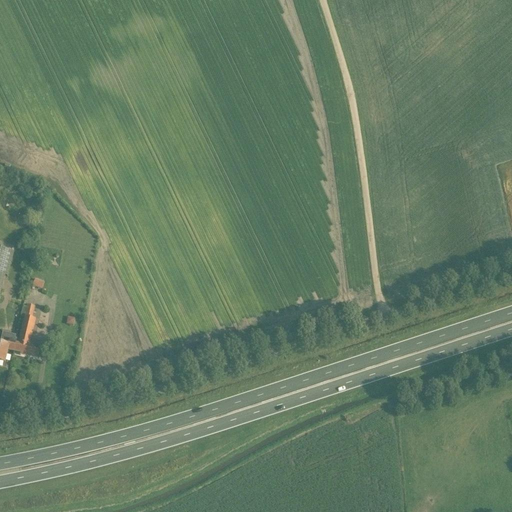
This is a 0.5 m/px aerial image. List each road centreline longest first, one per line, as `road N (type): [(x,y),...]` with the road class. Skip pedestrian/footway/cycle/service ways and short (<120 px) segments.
road 1 (primary): [(0,482),(189,435),(511,329)]
road 2 (primary): [(511,313),(141,431),(0,464)]
road 3 (unclassified): [(381,322),(85,414),(0,422)]
road 4 (unclassified): [(381,322),(345,92),(322,0)]
road 5 (unclassified): [(511,278),(381,322)]
